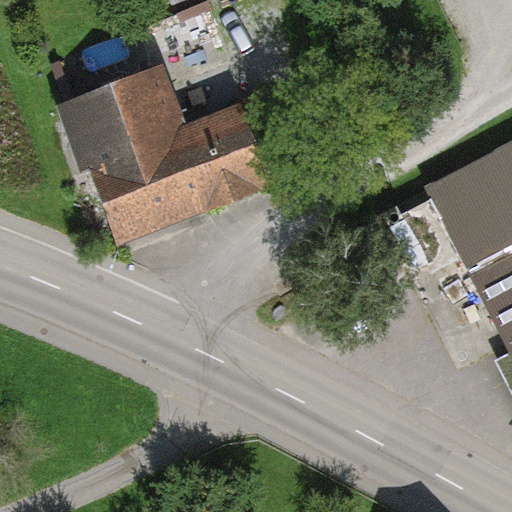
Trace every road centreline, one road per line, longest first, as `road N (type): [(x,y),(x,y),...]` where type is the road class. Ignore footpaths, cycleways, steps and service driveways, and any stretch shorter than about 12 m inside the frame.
road 1 (tertiary): [(0,266),(240,369),(503,511)]
road 2 (track): [(186,344),(254,246),(511,99)]
road 3 (track): [(240,369),(199,428),(145,464),(36,511)]
